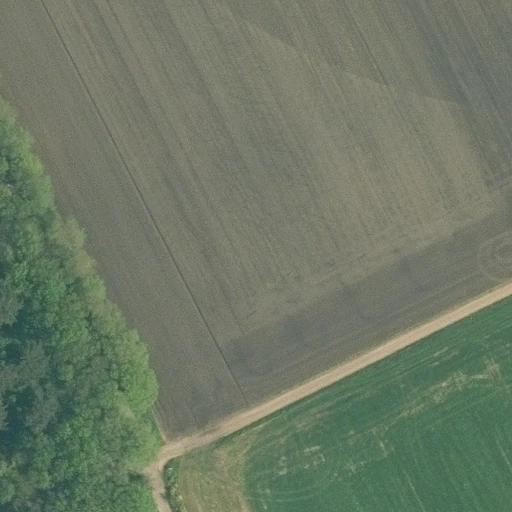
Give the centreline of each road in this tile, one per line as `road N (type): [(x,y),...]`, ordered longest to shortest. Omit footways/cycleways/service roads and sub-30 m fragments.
road 1 (track): [(511,287),(148,469)]
road 2 (track): [(148,469),(0,165)]
road 3 (track): [(143,458),(29,511)]
